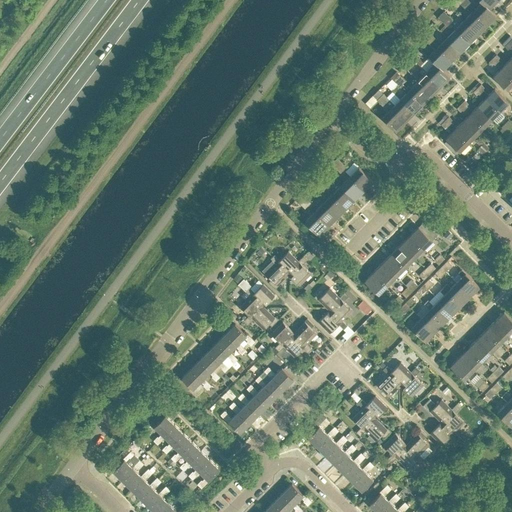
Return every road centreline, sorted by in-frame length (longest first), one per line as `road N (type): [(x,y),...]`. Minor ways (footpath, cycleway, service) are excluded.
road 1 (unclassified): [(73,465),(333,115)]
road 2 (track): [(229,0),(0,305)]
road 3 (motorway): [(0,182),(140,0)]
road 4 (motorway): [(105,0),(0,139)]
road 5 (residential): [(268,470),(255,444),(336,360),(354,377)]
road 6 (residential): [(511,239),(435,163),(398,153)]
road 7 (unclassified): [(333,115),(420,0)]
